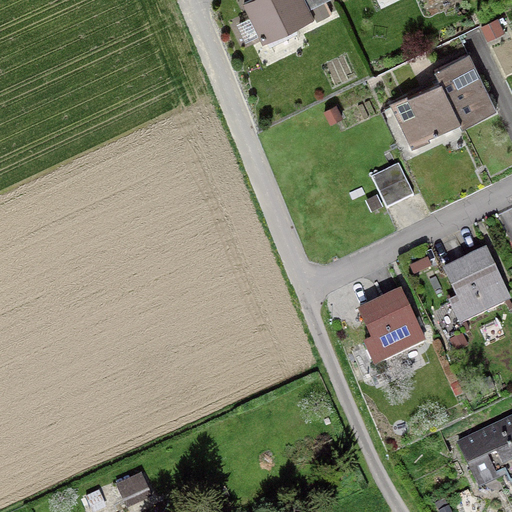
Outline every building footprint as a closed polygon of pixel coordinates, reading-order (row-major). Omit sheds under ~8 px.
[(326,0),(252,0),(241,5),(261,49),(314,24),(308,11),(328,2),(326,0)] [(442,87),(393,110),(413,151),(496,113),(470,58),(436,74),(442,87)] [(399,168),(373,182),(388,211),(414,198),(399,168)] [(511,301),(488,251),(444,272),(460,304),(451,308),(461,328),(511,304),(511,301)] [(403,293),(361,313),(375,342),(367,346),(378,369),(428,345),(403,293)] [(511,508),(511,421),(458,448),(477,488),(505,475),(511,488),(503,491),(511,508)] [(143,478),(117,490),(126,511),(153,500),(143,478)]
